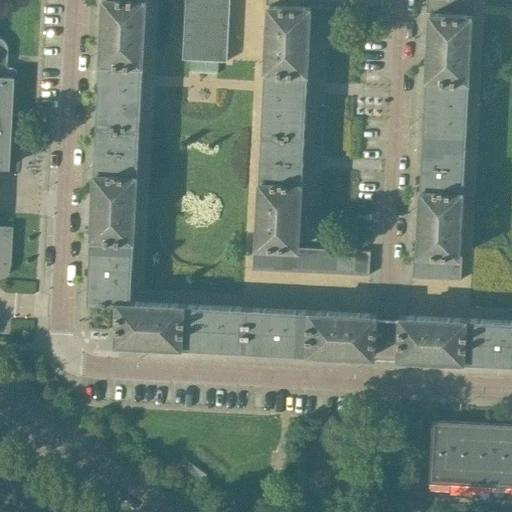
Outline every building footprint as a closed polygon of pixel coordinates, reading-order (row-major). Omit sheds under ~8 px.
[(144,35),(146,1),(116,0),(104,0),(103,33),(144,35)] [(230,0),(186,0),(183,59),(191,59),(190,72),(216,73),(219,74),(219,65),(219,60),(227,61),(230,0)] [(336,8),(336,0),(323,0),(323,8),(336,8)] [(348,9),(348,0),(336,0),(336,8),(348,9)] [(359,9),(359,0),(348,0),(348,9),(359,9)] [(370,10),(370,0),(359,0),(359,9),(370,10)] [(383,0),(370,0),(370,10),(383,11),(383,0)] [(437,13),(437,0),(426,0),(426,12),(431,13),(437,13)] [(450,14),(450,0),(437,0),(437,13),(450,14)] [(463,14),(463,0),(450,0),(450,14),(463,14)] [(475,0),(463,0),(463,14),(472,15),(475,15),(475,0)] [(300,7),(288,6),(276,5),(270,5),(269,38),(310,40),(310,39),(312,7),(300,7)] [(471,49),(472,15),(463,14),(450,14),(437,13),(431,13),(429,45),(429,47),(471,49)] [(143,68),(144,35),(103,33),(102,66),(143,68)] [(11,227),(0,226),(0,167),(6,167),(11,76),(5,76),(7,51),(6,47),(5,43),(3,41),(0,38),(0,37),(0,276),(3,275),(5,273),(7,270),(9,264),(11,227)] [(308,71),(310,45),(310,40),(269,38),(267,69),(308,71)] [(469,80),(471,49),(429,47),(428,78),(469,80)] [(141,95),(143,68),(102,66),(100,93),(141,95)] [(307,99),(308,71),(267,69),(266,97),(307,99)] [(468,107),(469,80),(428,78),(426,105),(468,107)] [(140,124),(141,95),(100,93),(99,122),(140,124)] [(305,128),(306,109),(307,102),(307,99),(266,97),(264,126),(305,128)] [(466,134),(468,107),(426,105),(426,109),(425,132),(466,134)] [(138,155),(140,124),(99,122),(97,153),(138,155)] [(304,154),(305,128),(264,126),(262,157),(304,159),(304,154)] [(465,166),(466,134),(425,132),(423,164),(465,166)] [(137,184),(138,155),(97,153),(96,182),(137,184)] [(302,191),(303,161),(304,159),(262,157),(261,188),(302,191)] [(463,194),(465,166),(423,164),(423,169),(422,192),(463,194)] [(135,216),(137,184),(96,182),(94,214),(135,216)] [(301,214),(302,191),(261,188),(259,216),(300,218),(301,214)] [(462,228),(463,194),(422,192),(420,220),(420,225),(462,228)] [(133,249),(135,216),(94,214),(92,247),(133,249)] [(299,247),(300,221),(300,218),(259,216),(258,245),(263,246),(274,246),(287,247),(299,247)] [(460,256),(462,228),(420,225),(419,253),(424,253),(437,254),(449,255),(460,256)] [(263,246),(258,245),(254,245),(253,270),(262,270),(263,246)] [(274,271),(274,246),(263,246),(262,270),(274,271)] [(286,271),(287,247),(274,246),(274,271),(286,271)] [(132,275),(133,249),(92,247),(91,273),(132,275)] [(298,272),(299,247),(287,247),(286,271),(298,272)] [(309,272),(311,248),(299,247),(298,272),(309,272)] [(321,273),(322,248),(311,248),(309,272),(321,273)] [(332,273),(333,249),(322,248),(321,273),(332,273)] [(344,274),(345,249),(333,249),(332,273),(344,274)] [(357,275),(358,250),(345,249),(344,274),(357,275)] [(371,250),(358,250),(357,275),(369,275),(371,250)] [(423,278),(424,253),(419,253),(414,253),(413,277),(423,278)] [(436,279),(437,254),(424,253),(423,278),(436,279)] [(448,279),(449,255),(437,254),(436,279),(448,279)] [(461,280),(462,256),(460,256),(449,255),(448,279),(461,280)] [(131,302),(132,275),(91,273),(90,301),(119,302),(131,302)] [(151,344),(153,303),(131,302),(119,302),(117,342),(151,344)] [(184,346),(186,304),(153,303),(151,344),(184,346)] [(214,347),(216,306),(186,304),(184,346),(214,347)] [(245,349),(247,307),(216,306),(214,347),(245,349)] [(278,350),(280,309),(247,307),(245,349),(278,350)] [(310,352),(312,311),(280,309),(278,350),(310,352)] [(343,354),(345,312),(312,311),(310,352),(343,354)] [(377,314),(345,312),(343,354),(375,355),(377,314)] [(433,358),(436,317),(401,315),(399,357),(433,358)] [(465,360),(468,319),(436,317),(433,358),(465,360)] [(499,361),(501,320),(468,319),(465,360),(499,361)] [(511,362),(511,320),(501,320),(499,361),(511,362)] [(511,423),(432,420),(429,481),(511,485),(511,423)] [(188,460),(183,467),(202,481),(208,473),(188,460)]
